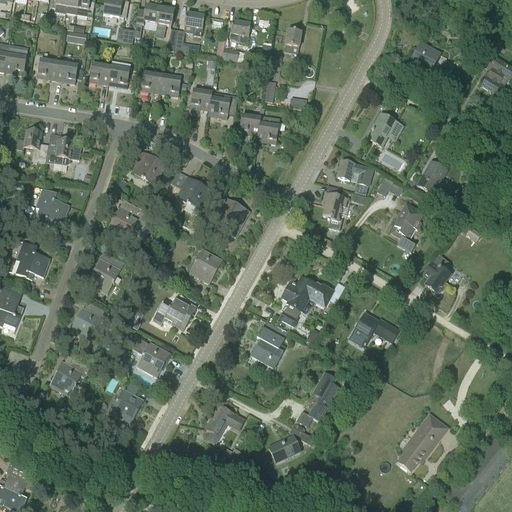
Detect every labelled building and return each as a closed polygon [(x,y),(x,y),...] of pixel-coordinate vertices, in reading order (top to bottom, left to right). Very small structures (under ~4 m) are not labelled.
[(56,0),(57,2),(52,2),(50,11),(55,11),(54,15),(65,17),(66,16),(65,16),(68,0),(56,0)] [(68,0),(65,16),(66,16),(76,18),(79,0),(68,0)] [(94,8),(89,8),(90,0),(79,0),(76,18),(92,20),(94,8)] [(126,21),(127,15),(129,5),(122,3),(121,5),(120,5),(116,4),(106,2),(103,18),(120,21),(120,20),(126,21)] [(157,27),(160,10),(146,8),(145,16),(138,14),(134,39),(140,40),(142,28),(143,28),(144,25),(157,27)] [(171,29),(172,23),(174,13),(160,10),(157,27),(156,32),(165,34),(166,29),(171,29)] [(44,30),(46,17),(41,16),(40,23),(39,23),(38,29),(44,30)] [(184,26),(184,30),(194,31),(193,38),(201,39),(205,19),(186,16),(184,26)] [(232,24),(229,42),(239,44),(238,46),(247,47),(251,27),(232,24)] [(132,48),(134,33),(119,31),(116,45),(132,48)] [(165,53),(174,55),(178,33),(171,32),(169,45),(166,45),(165,53)] [(187,49),(183,48),(183,46),(185,35),(185,34),(183,34),(178,33),(176,47),(174,55),(186,56),(189,56),(190,49),(187,49)] [(286,43),(284,55),(291,57),(292,50),(299,51),(301,35),(288,33),(286,43)] [(76,45),(78,36),(67,34),(66,44),(76,45)] [(9,48),(0,46),(0,74),(5,75),(9,48)] [(416,69),(430,77),(441,57),(421,46),(410,66),(411,66),(416,68),(416,69)] [(269,60),(271,49),(263,47),(261,59),(269,60)] [(23,79),(28,51),(9,48),(5,75),(23,79)] [(239,53),(224,51),(222,62),(237,64),(247,66),(249,56),(238,55),(239,53)] [(468,57),(473,60),(476,54),(471,51),(468,57)] [(499,102),(504,93),(506,91),(503,89),(508,82),(510,83),(511,80),(511,70),(492,58),(484,70),(484,71),(486,68),(492,71),(480,90),(481,90),(482,89),(490,94),(489,96),(490,96),(499,101),(498,101),(499,102)] [(59,65),(40,62),(37,81),(56,84),(59,65)] [(75,87),(78,68),(59,65),(56,84),(75,87)] [(89,85),(101,87),(108,88),(111,69),(92,66),(89,85)] [(108,88),(114,89),(127,91),(130,72),(111,69),(108,88)] [(162,78),(143,75),(140,94),(159,97),(162,78)] [(178,100),(181,81),(162,78),(159,97),(178,100)] [(267,85),(264,104),(272,106),(275,86),(267,85)] [(204,94),(193,92),(190,111),(208,114),(209,114),(212,96),(212,95),(204,94)] [(224,98),(212,96),(209,114),(208,114),(208,119),(227,122),(228,117),(234,118),(237,100),(230,99),(229,104),(223,103),(224,98)] [(308,112),(308,102),(292,101),(292,112),(308,112)] [(259,120),(241,117),(239,127),(238,137),(247,138),(248,137),(250,137),(251,138),(257,139),(262,111),(260,111),(259,120)] [(270,121),(263,120),(264,112),(262,111),(257,139),(256,145),(262,145),(276,147),(278,134),(279,129),(278,129),(280,123),(270,121)] [(392,133),(398,137),(403,129),(381,117),(376,126),(377,127),(375,130),(373,133),(373,132),(372,134),(373,135),(369,143),(382,151),(392,133)] [(31,164),(45,166),(48,148),(43,148),(43,147),(40,147),(42,135),(26,133),(24,143),(18,142),(16,153),(23,154),(24,151),(33,152),(31,164)] [(70,166),(71,162),(79,163),(81,151),(73,150),(74,144),(58,142),(57,149),(53,149),(49,149),(49,148),(48,148),(45,166),(54,167),(66,169),(70,166)] [(132,174),(155,187),(166,168),(159,163),(158,165),(156,164),(157,162),(147,157),(147,158),(143,155),(143,154),(132,174)] [(337,181),(347,184),(350,185),(353,177),(357,178),(355,186),(369,190),(374,171),(354,166),(353,167),(351,166),(342,164),(337,181)] [(431,165),(417,188),(433,198),(437,192),(443,196),(449,185),(442,181),(446,174),(431,165)] [(200,213),(206,201),(211,193),(187,179),(187,180),(184,185),(176,199),(200,213)] [(400,199),(404,190),(384,181),(378,196),(387,199),(390,194),(400,199)] [(20,191),(21,183),(12,182),(12,190),(20,191)] [(118,188),(124,192),(128,186),(121,182),(118,188)] [(66,207),(54,203),(57,197),(42,191),(35,210),(39,211),(35,223),(33,222),(32,223),(42,226),(48,228),(50,223),(63,227),(69,209),(66,207)] [(347,201),(325,196),(322,205),(323,205),(322,208),(324,209),(322,218),(328,220),(327,222),(330,223),(328,231),(339,234),(342,223),(339,222),(343,210),(345,211),(347,201)] [(368,200),(353,196),(351,204),(366,208),(368,200)] [(250,214),(245,212),(226,201),(215,221),(229,229),(225,235),(235,241),(250,214)] [(407,206),(398,220),(393,229),(400,233),(399,236),(402,238),(397,247),(411,256),(415,249),(410,246),(411,244),(409,243),(415,233),(417,234),(422,226),(419,225),(423,219),(424,217),(407,206)] [(140,237),(151,219),(130,207),(126,213),(119,210),(115,217),(117,218),(116,221),(114,220),(106,234),(115,238),(126,245),(133,233),(140,237)] [(159,221),(164,212),(154,207),(150,216),(159,221)] [(476,244),(481,237),(472,230),(466,237),(476,244)] [(11,275),(25,280),(29,281),(31,276),(43,280),(50,261),(40,258),(40,257),(35,256),(37,251),(22,245),(11,275)] [(222,264),(213,259),(202,252),(189,276),(209,287),(222,264)] [(126,253),(122,261),(129,265),(133,257),(126,253)] [(99,264),(92,276),(90,281),(88,285),(87,285),(87,286),(96,291),(107,297),(114,284),(118,287),(122,281),(117,279),(120,273),(99,261),(98,264),(99,264)] [(431,264),(421,278),(427,282),(422,288),(435,298),(450,278),(431,264)] [(306,307),(309,301),(325,310),(333,295),(317,286),(316,289),(301,281),(297,289),(295,288),(296,288),(293,286),(292,287),(290,286),(282,300),(290,305),(289,307),(287,306),(286,306),(288,307),(286,309),(283,314),(283,315),(279,321),(294,330),(298,323),(296,322),(300,315),(305,317),(310,309),(306,307)] [(0,329),(14,335),(13,337),(14,337),(21,317),(22,314),(16,312),(20,303),(9,299),(11,292),(3,289),(0,298),(0,329)] [(196,310),(187,305),(182,303),(178,300),(176,299),(168,312),(161,308),(152,324),(161,328),(163,323),(183,334),(196,310)] [(82,311),(77,320),(69,334),(89,345),(101,325),(111,331),(116,322),(94,309),(91,315),(82,311)] [(399,334),(387,327),(380,323),(378,325),(364,317),(359,326),(349,343),(364,352),(373,336),(392,347),(399,334)] [(263,330),(257,341),(253,348),(256,349),(251,359),(273,372),(285,351),(280,348),(284,342),(263,330)] [(122,343),(129,346),(135,334),(129,331),(122,343)] [(313,332),(305,343),(311,348),(319,336),(313,332)] [(150,346),(149,347),(138,341),(132,353),(143,359),(137,369),(157,381),(170,357),(150,346)] [(432,370),(439,358),(429,352),(430,351),(425,348),(424,349),(417,344),(414,350),(403,343),(395,357),(407,364),(406,365),(419,372),(423,365),(432,370)] [(77,371),(80,366),(68,359),(65,363),(77,371)] [(62,365),(54,379),(52,384),(50,388),(49,388),(58,393),(69,399),(82,376),(62,365)] [(87,371),(82,379),(87,382),(92,374),(87,371)] [(333,387),(336,382),(324,375),(315,391),(321,394),(308,418),(320,425),(340,391),(333,387)] [(126,391),(137,397),(140,391),(129,385),(126,391)] [(124,393),(110,416),(130,427),(131,427),(130,426),(133,422),(144,404),(124,393)] [(232,416),(219,409),(205,432),(211,435),(207,443),(216,448),(226,428),(238,434),(244,423),(232,416)] [(410,475),(418,465),(421,468),(437,447),(448,432),(429,418),(409,444),(403,452),(405,454),(397,465),(410,475)] [(289,435),(298,441),(307,446),(310,448),(314,442),(302,435),(301,435),(292,430),(289,435)] [(268,450),(272,460),(276,467),(301,455),(293,439),(280,445),(281,446),(269,452),(269,450),(268,450)] [(511,453),(494,440),(444,502),(456,511),(469,511),(511,458),(511,453)] [(232,455),(228,461),(235,465),(241,455),(234,451),(232,455)] [(0,501),(4,504),(3,507),(13,511),(22,511),(27,501),(21,499),(25,490),(37,495),(42,484),(12,459),(8,469),(24,476),(22,482),(6,475),(4,481),(7,482),(4,488),(0,485),(0,501)]
